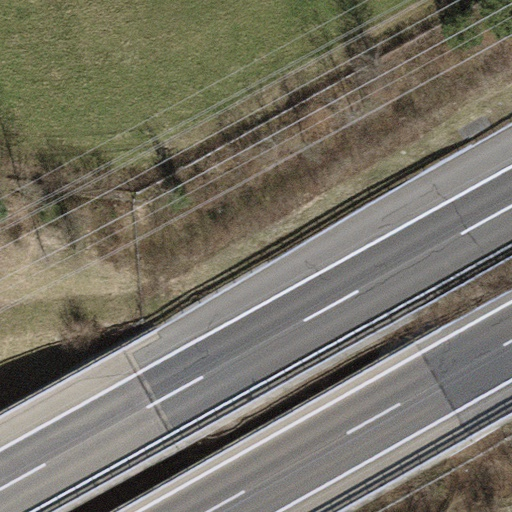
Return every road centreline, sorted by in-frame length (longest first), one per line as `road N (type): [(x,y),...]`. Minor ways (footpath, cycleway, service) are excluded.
road 1 (motorway): [(511,204),(0,488)]
road 2 (motorway): [(214,511),(511,343)]
